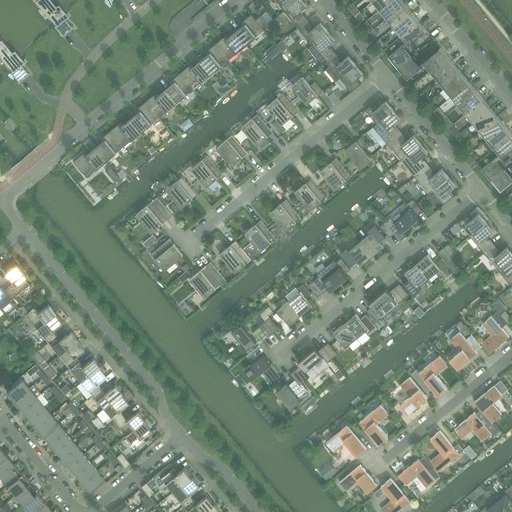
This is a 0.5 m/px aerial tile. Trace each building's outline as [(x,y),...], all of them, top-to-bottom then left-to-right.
[(54,27),(62,36),(72,28),(64,19),(67,16),(68,17),(58,4),(55,6),(50,0),(35,0),(35,1),(56,25),(54,27)] [(283,11),(284,11),(296,0),(274,0),(277,3),(278,2),(284,10),(283,11)] [(293,22),(297,28),(308,19),(304,14),(303,15),(301,12),(307,6),(303,1),(301,2),(299,0),(296,0),(284,11),(285,11),(294,22),(293,22)] [(374,0),(373,2),(380,10),(392,0),(374,0)] [(392,0),(380,10),(387,19),(405,4),(401,0),(392,0)] [(317,1),(312,7),(319,13),(323,7),(317,1)] [(387,19),(394,27),(412,13),(405,4),(387,19)] [(394,27),(401,36),(419,21),(412,13),(394,27)] [(251,14),(251,15),(264,31),(270,26),(261,15),(256,19),(251,14)] [(264,31),(251,15),(239,25),(242,27),(236,32),(246,45),(256,37),(255,36),(263,30),(264,31)] [(311,45),(328,31),(324,26),(322,27),(320,24),(321,23),(314,28),(312,25),(312,24),(308,19),(297,28),(302,34),(303,33),(312,44),(311,45)] [(419,21),(401,36),(408,45),(426,30),(419,21)] [(321,56),(325,62),(336,53),(332,48),(331,48),(328,45),(335,40),(331,34),(329,36),(327,33),(328,32),(328,31),(311,45),(312,45),(312,44),(321,55),(321,56)] [(227,34),(216,44),(229,60),(228,59),(236,53),(236,54),(246,45),(236,32),(230,37),(227,35),(228,34),(227,34)] [(10,73),(18,82),(28,74),(20,65),(23,62),(24,63),(25,63),(14,50),(12,52),(1,39),(0,39),(0,56),(12,71),(10,73)] [(207,56),(201,61),(211,74),(221,66),(220,65),(228,59),(229,60),(216,44),(204,54),(207,56)] [(388,57),(398,68),(412,57),(402,45),(388,57)] [(422,62),(429,70),(447,56),(440,47),(422,62)] [(340,58),(336,53),(325,62),(329,66),(325,69),(336,81),(339,78),(356,65),(352,60),(350,61),(348,58),(349,57),(349,56),(342,62),(339,58),(340,58)] [(429,70),(437,80),(455,65),(447,56),(429,70)] [(412,57),(398,68),(407,79),(421,68),(412,57)] [(192,63),(181,73),(194,89),(193,88),(201,82),(201,83),(211,74),(201,61),(195,66),(192,64),(193,63),(192,63)] [(356,65),(339,78),(339,79),(340,78),(347,86),(346,86),(351,92),(361,84),(361,83),(360,83),(356,79),(363,73),(358,68),(357,69),(355,66),(356,65)] [(437,80),(444,88),(462,73),(455,65),(437,80)] [(172,85),(166,90),(176,103),(186,95),(185,94),(193,88),(194,89),(181,73),(169,83),(172,85)] [(444,88),(451,97),(469,82),(462,73),(444,88)] [(318,95),(310,86),(302,77),(292,86),(305,101),(307,105),(318,95)] [(315,82),(310,86),(318,95),(323,91),(315,82)] [(451,97),(458,105),(476,91),(469,82),(451,97)] [(157,92),(146,102),(159,118),(158,117),(166,111),(166,112),(176,103),(166,90),(160,95),(157,93),(158,92),(157,92)] [(458,105),(466,114),(483,99),(476,91),(458,105)] [(318,96),(321,102),(327,98),(324,93),(318,96)] [(282,94),(277,98),(293,116),(298,112),(282,94)] [(293,116),(277,98),(267,106),(280,122),(282,125),(293,116)] [(466,114),(473,123),(491,108),(483,99),(466,114)] [(376,123),(377,124),(393,110),(389,105),(388,106),(385,103),(386,102),(386,101),(379,107),(376,102),(376,101),(365,110),(370,116),(371,115),(377,123),(376,123)] [(137,114),(131,119),(141,132),(151,124),(150,123),(158,117),(159,118),(146,102),(134,112),(137,114)] [(442,105),(446,113),(453,110),(449,102),(442,105)] [(473,123),(480,131),(498,117),(491,108),(473,123)] [(373,127),(387,144),(401,132),(397,127),(396,127),(394,124),(400,119),(396,113),(394,115),(392,112),(393,110),(377,124),(373,127)] [(257,114),(252,118),(268,137),(273,133),(257,114)] [(480,131),(487,140),(505,125),(498,117),(480,131)] [(268,137),(252,118),(242,127),(255,143),(257,146),(268,137)] [(122,121),(111,131),(124,147),(123,146),(131,140),(131,141),(141,132),(131,119),(125,124),(122,122),(123,121),(122,121)] [(487,140),(494,149),(511,134),(505,125),(487,140)] [(282,126),(279,131),(285,136),(288,131),(282,126)] [(102,143),(96,148),(106,161),(116,153),(115,152),(123,146),(124,147),(111,131),(99,141),(102,143)] [(387,144),(401,160),(421,144),(417,139),(415,140),(413,137),(414,136),(414,135),(407,140),(405,137),(401,132),(387,144)] [(511,133),(511,134),(494,149),(502,157),(511,148),(511,133)] [(232,135),(227,139),(243,157),(248,153),(232,135)] [(347,136),(337,143),(341,149),(352,142),(347,136)] [(361,137),(356,141),(364,151),(369,147),(361,137)] [(243,157),(227,139),(217,148),(230,164),(232,167),(243,157)] [(371,160),(364,151),(356,141),(345,151),(348,153),(361,169),(371,160)] [(401,160),(415,177),(429,165),(425,160),(424,161),(422,158),(428,152),(424,147),(422,148),(420,145),(421,144),(401,160)] [(106,161),(96,148),(89,153),(87,151),(88,150),(87,150),(73,162),(87,178),(91,174),(90,173),(96,169),(96,170),(106,161)] [(207,156),(202,160),(218,178),(223,174),(207,156)] [(427,160),(434,167),(438,164),(431,156),(427,160)] [(336,158),(331,162),(346,181),(351,177),(336,158)] [(482,169),(491,181),(505,169),(496,158),(482,169)] [(218,178),(202,160),(192,168),(205,184),(207,188),(218,178)] [(346,181),(331,162),(320,171),(323,173),(336,189),(346,181)] [(429,194),(432,191),(449,177),(445,172),(443,173),(441,170),(442,169),(435,174),(432,171),(433,170),(429,165),(415,177),(429,194)] [(119,178),(111,168),(106,171),(115,182),(119,178)] [(505,169),(491,181),(500,192),(510,184),(511,182),(511,177),(511,178),(505,169)] [(182,176),(177,180),(193,199),(198,195),(182,176)] [(449,177),(432,191),(433,190),(440,198),(439,199),(444,205),(454,196),(454,195),(453,196),(449,191),(456,186),(452,180),(450,182),(448,179),(449,178),(449,177)] [(311,179),(306,183),(321,201),(326,197),(311,179)] [(193,199),(177,180),(167,189),(180,205),(182,208),(193,199)] [(321,201),(306,183),(295,192),(298,194),(311,210),(321,201)] [(95,194),(102,200),(107,195),(100,189),(95,194)] [(157,197),(152,201),(168,220),(173,216),(157,197)] [(413,199),(407,203),(417,215),(422,211),(420,209),(420,208),(413,199)] [(286,200),(281,204),(296,222),(301,218),(286,200)] [(168,220),(152,201),(136,214),(150,230),(151,233),(168,220)] [(419,218),(417,215),(407,203),(398,211),(403,216),(394,222),(391,218),(390,217),(385,222),(394,233),(399,229),(402,232),(419,218)] [(296,222),(281,204),(270,213),(273,215),(286,231),(296,222)] [(470,236),(486,222),(482,218),(481,219),(478,216),(480,215),(479,214),(473,219),(469,215),(469,214),(469,213),(458,222),(463,228),(464,227),(470,235),(470,236)] [(177,218),(150,237),(154,244),(173,231),(173,230),(181,224),(177,218)] [(261,220),(256,224),(271,243),(276,239),(261,220)] [(394,233),(385,222),(379,226),(387,236),(389,238),(394,233)] [(479,247),(484,253),(494,244),(490,239),(489,240),(487,237),(493,231),(489,226),(488,227),(485,224),(487,223),(486,222),(470,236),(471,236),(480,246),(479,247)] [(271,243),(256,224),(245,234),(248,236),(261,252),(271,243)] [(358,239),(372,257),(379,251),(384,247),(380,242),(385,238),(386,239),(386,238),(374,224),(375,225),(367,231),(369,234),(367,236),(360,242),(358,239)] [(226,234),(220,238),(224,243),(229,240),(226,234)] [(151,254),(164,270),(180,257),(183,256),(170,239),(151,254)] [(372,257),(358,239),(360,242),(353,248),(349,251),(347,248),(340,254),(351,266),(357,261),(361,266),(365,263),(365,262),(372,257)] [(205,244),(214,256),(219,252),(210,240),(205,244)] [(236,241),(231,245),(246,264),(251,260),(236,241)] [(449,243),(444,248),(453,259),(459,255),(451,245),(449,243)] [(497,270),(498,270),(511,257),(511,253),(510,251),(509,252),(506,249),(508,248),(507,247),(500,253),(498,250),(498,249),(494,244),(484,253),(488,259),(489,258),(498,269),(497,270)] [(246,264),(231,245),(220,254),(223,256),(236,272),(246,264)] [(453,259),(444,248),(438,252),(440,254),(448,264),(453,259)] [(423,259),(417,264),(431,282),(431,281),(429,279),(435,273),(440,270),(428,255),(423,259)] [(507,281),(511,287),(511,286),(511,257),(498,270),(499,269),(508,280),(507,281)] [(336,263),(340,268),(340,267),(345,274),(351,269),(349,267),(341,258),(335,263),(336,263)] [(211,262),(206,266),(221,284),(226,280),(211,262)] [(12,283),(8,287),(15,296),(29,285),(23,277),(25,276),(15,264),(4,273),(12,283)] [(431,282),(417,264),(410,270),(405,274),(409,279),(403,284),(415,297),(414,296),(420,290),(418,288),(421,285),(428,279),(431,282)] [(221,284),(206,266),(189,280),(192,282),(205,297),(221,284)] [(319,276),(313,281),(323,292),(328,288),(331,291),(333,289),(340,283),(348,277),(345,274),(340,267),(340,268),(331,275),(325,280),(323,282),(319,277),(319,276)] [(446,281),(454,275),(447,267),(440,273),(446,281)] [(180,277),(183,281),(190,275),(186,271),(180,277)] [(323,292),(313,281),(308,285),(316,295),(317,297),(323,292)] [(287,298),(301,316),(307,310),(308,310),(312,306),(305,298),(311,293),(303,284),(297,289),(300,292),(289,301),(287,298)] [(399,284),(394,288),(404,299),(409,295),(401,285),(401,286),(399,284)] [(0,307),(1,308),(15,296),(8,287),(3,291),(0,287),(0,307)] [(369,303),(372,306),(377,313),(377,312),(386,305),(392,300),(394,299),(398,303),(398,304),(404,299),(394,288),(389,292),(387,289),(384,291),(377,297),(369,303)] [(301,316),(287,298),(286,298),(289,301),(277,310),(290,325),(294,322),(294,321),(301,316)] [(25,315),(36,328),(55,313),(48,304),(38,312),(34,307),(37,305),(25,315)] [(377,313),(372,306),(367,311),(368,313),(376,322),(382,317),(381,317),(377,312),(377,313)] [(511,318),(505,310),(499,315),(507,323),(507,324),(511,319),(511,318)] [(36,328),(47,342),(56,334),(52,329),(61,322),(54,314),(55,313),(36,328)] [(352,318),(345,324),(359,341),(357,338),(364,332),(364,333),(366,331),(368,334),(376,328),(377,329),(366,315),(360,319),(356,314),(352,318)] [(507,323),(499,315),(494,319),(492,316),(484,322),(494,334),(481,344),(489,353),(509,337),(501,327),(507,323)] [(270,317),(264,321),(274,333),(279,328),(277,326),(278,326),(270,317)] [(26,335),(31,331),(22,320),(18,324),(26,335)] [(274,333),(264,321),(259,326),(266,335),(267,335),(268,337),(274,333)] [(241,324),(232,332),(247,350),(256,342),(241,324)] [(359,341),(345,324),(338,329),(333,333),(345,348),(350,344),(356,338),(359,341)] [(332,329),(323,333),(326,340),(335,336),(332,329)] [(47,342),(58,355),(77,339),(70,331),(60,339),(56,334),(47,342)] [(449,360),(457,369),(477,353),(460,332),(452,338),(462,350),(449,360)] [(58,355),(69,369),(79,361),(75,356),(84,349),(77,341),(78,340),(77,339),(58,355)] [(328,343),(323,347),(332,359),(338,354),(330,345),(328,343)] [(298,362),(300,366),(310,377),(311,377),(310,376),(306,372),(315,364),(321,359),(323,358),(327,363),(326,363),(327,363),(332,359),(323,347),(318,351),(315,348),(313,350),(306,356),(298,362)] [(244,370),(252,380),(271,365),(263,355),(244,370)] [(419,373),(438,396),(447,388),(434,373),(446,363),(440,356),(419,373)] [(69,369),(80,382),(99,366),(92,357),(82,366),(79,361),(69,369)] [(80,382),(91,395),(101,388),(97,383),(106,376),(99,367),(100,367),(99,366),(80,382)] [(310,377),(300,366),(295,370),(305,381),(310,377)] [(36,372),(41,378),(45,375),(39,369),(36,372)] [(305,381),(295,370),(290,374),(292,376),(296,382),(299,386),(302,384),(305,381)] [(45,375),(41,378),(47,385),(50,382),(45,375)] [(400,405),(407,415),(427,398),(410,377),(402,384),(412,395),(400,405)] [(6,392),(14,401),(29,388),(21,379),(6,392)] [(73,379),(68,384),(73,390),(78,385),(73,379)] [(107,381),(101,385),(104,390),(110,386),(107,381)] [(277,390),(292,409),(302,400),(299,397),(307,391),(302,384),(299,386),(296,382),(290,387),(286,382),(277,390)] [(91,395),(103,409),(122,393),(114,384),(105,392),(101,388),(91,395)] [(475,402),(492,423),(500,416),(490,405),(503,394),(495,385),(475,402)] [(50,389),(56,396),(59,393),(54,386),(50,389)] [(14,401),(21,410),(36,397),(29,388),(14,401)] [(59,393),(56,396),(61,403),(65,400),(59,393)] [(103,409),(114,422),(123,415),(119,410),(128,403),(121,394),(122,393),(103,409)] [(21,410),(28,418),(43,406),(36,397),(21,410)] [(67,405),(73,411),(76,409),(70,402),(67,405)] [(360,422),(379,445),(388,437),(375,422),(387,413),(380,405),(360,422)] [(28,418),(35,427),(51,414),(43,406),(28,418)] [(114,422),(125,436),(144,420),(137,411),(127,419),(123,415),(114,422)] [(474,428),(484,440),(492,433),(474,412),(454,429),(462,438),(474,428)] [(35,427),(43,436),(58,423),(51,414),(35,427)] [(144,420),(125,436),(136,449),(148,439),(145,441),(141,437),(150,429),(143,421),(144,420)] [(43,436),(49,443),(64,431),(58,423),(43,436)] [(347,426),(326,443),(332,451),(344,441),(357,456),(366,449),(347,426)] [(49,443),(55,451),(70,438),(64,431),(49,443)] [(432,463),(438,471),(459,454),(440,431),(431,438),(443,454),(432,463)] [(55,451),(61,458),(76,445),(70,438),(55,451)] [(61,458),(68,466),(83,454),(76,445),(61,458)] [(121,453),(116,457),(124,467),(129,463),(121,453)] [(68,466),(75,475),(90,462),(83,454),(68,466)] [(0,460),(0,476),(13,465),(6,456),(0,460)] [(406,485),(413,479),(422,490),(428,486),(436,480),(418,459),(398,476),(406,485)] [(75,475),(82,483),(97,470),(90,462),(75,475)] [(333,478),(341,473),(335,462),(327,467),(333,478)] [(45,467),(50,474),(56,470),(50,463),(45,467)] [(0,476),(0,478),(7,486),(21,474),(13,465),(0,476)] [(358,480),(368,493),(377,485),(360,465),(340,482),(346,490),(358,480)] [(161,479),(172,493),(191,477),(190,477),(183,469),(174,476),(170,472),(173,469),(161,479)] [(97,470),(82,483),(89,492),(104,479),(97,470)] [(7,486),(14,495),(29,484),(21,474),(7,486)] [(172,493),(183,506),(192,498),(188,494),(198,486),(191,477),(172,493)] [(156,478),(150,481),(156,491),(161,488),(156,478)] [(383,511),(396,511),(410,501),(391,478),(381,486),(394,501),(383,511)] [(141,487),(149,497),(154,493),(146,483),(141,487)] [(14,495),(22,505),(36,493),(29,484),(14,495)] [(506,495),(497,503),(504,511),(511,511),(511,492),(508,489),(503,493),(506,495)] [(22,505),(28,511),(32,511),(44,502),(36,493),(22,505)] [(0,502),(7,511),(10,511),(14,509),(4,495),(0,498),(0,502)] [(183,506),(187,511),(203,511),(213,504),(213,503),(212,504),(205,496),(196,503),(192,498),(183,506)] [(32,511),(50,511),(52,511),(44,502),(32,511)] [(486,507),(481,511),(504,511),(497,503),(488,510),(486,507)]
